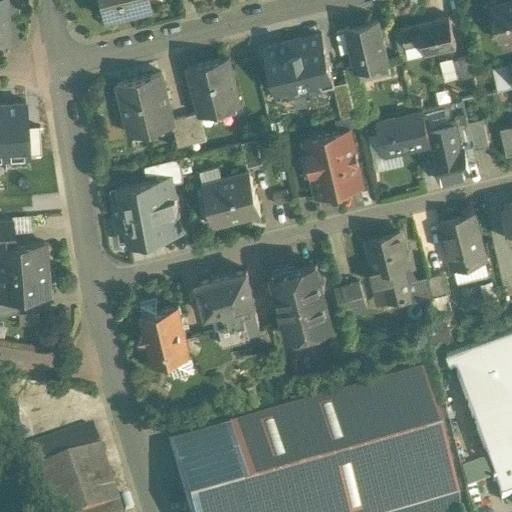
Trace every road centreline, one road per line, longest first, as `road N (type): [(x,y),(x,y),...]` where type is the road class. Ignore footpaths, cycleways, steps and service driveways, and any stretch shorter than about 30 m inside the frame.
road 1 (residential): [(511,182),(97,279)]
road 2 (residential): [(306,0),(63,62)]
road 3 (residential): [(97,279),(63,62)]
road 4 (residential): [(155,511),(113,371)]
